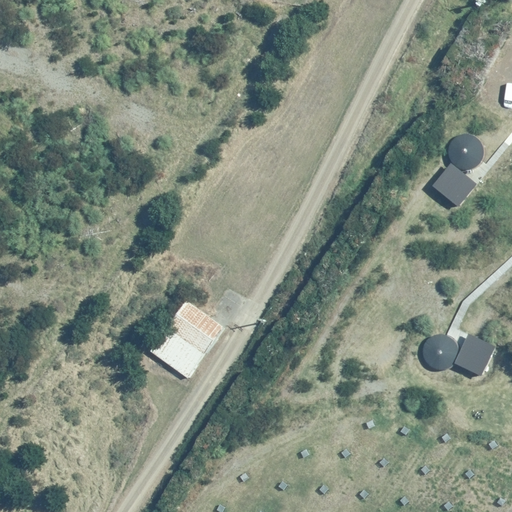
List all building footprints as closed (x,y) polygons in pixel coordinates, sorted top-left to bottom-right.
[(471,135),(462,135),(455,140),(450,147),(450,155),(454,163),(461,167),(469,168),(477,164),(482,156),(482,148),(478,140),(471,135)] [(477,182),(452,162),(434,185),(459,204),(477,182)] [(225,327),(188,302),(154,351),(191,377),(225,327)] [(493,348),(468,335),(454,362),(479,375),(493,348)] [(444,336),(436,336),(428,340),(424,347),(424,356),(428,363),(435,368),(443,368),(451,364),(456,357),(456,348),(452,340),(444,336)]
